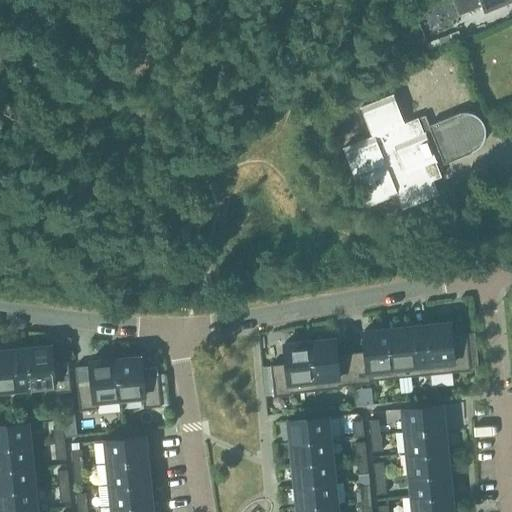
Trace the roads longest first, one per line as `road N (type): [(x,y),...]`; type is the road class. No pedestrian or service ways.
road 1 (residential): [(178,330),(490,278)]
road 2 (track): [(0,62),(22,54),(106,89),(203,0)]
road 3 (residential): [(490,278),(511,473)]
road 4 (residential): [(178,330),(201,511)]
road 5 (residential): [(0,312),(178,330)]
